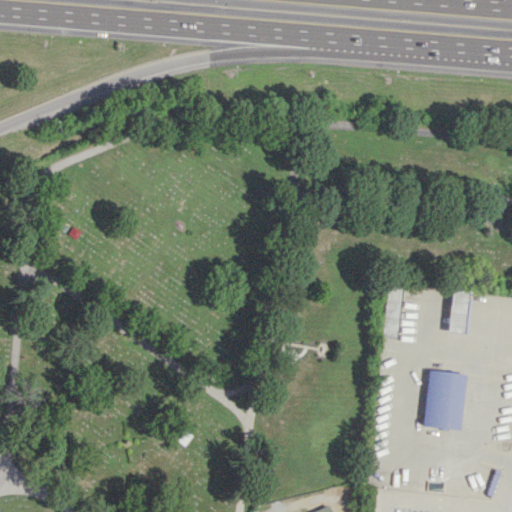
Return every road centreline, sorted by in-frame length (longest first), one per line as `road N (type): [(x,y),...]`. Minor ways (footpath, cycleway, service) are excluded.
road 1 (motorway): [(0,127),(135,72),(335,37)]
road 2 (motorway): [(0,9),(335,37)]
road 3 (motorway): [(335,37),(511,51)]
